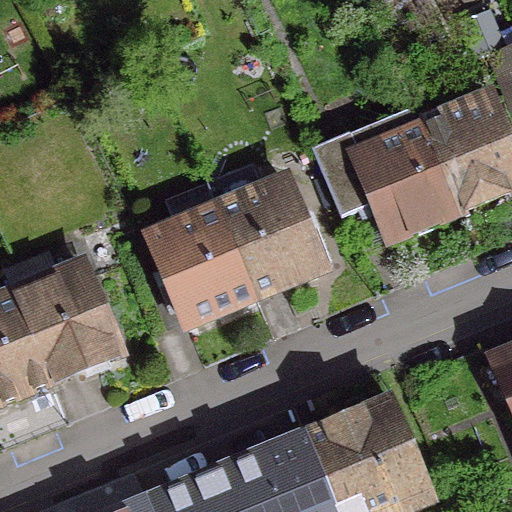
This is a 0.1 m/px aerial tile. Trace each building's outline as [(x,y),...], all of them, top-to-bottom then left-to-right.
[(511,124),(495,84),(420,115),(463,217),(468,214),(466,210),(509,192),(511,197),(511,196),(511,124)] [(463,217),(420,115),(347,149),(386,248),(463,217)] [(282,187),(215,215),(250,301),(318,273),(282,187)] [(183,329),(250,301),(215,215),(147,243),(183,329)] [(52,283),(11,300),(47,385),(115,357),(79,272),(75,273),(70,261),(47,270),(52,283)] [(0,404),(47,385),(11,300),(0,304),(0,404)] [(511,354),(487,365),(511,422),(511,354)] [(386,511),(426,496),(388,405),(301,442),(330,511),(386,511)] [(330,511),(301,442),(144,506),(146,511),(330,511)]
